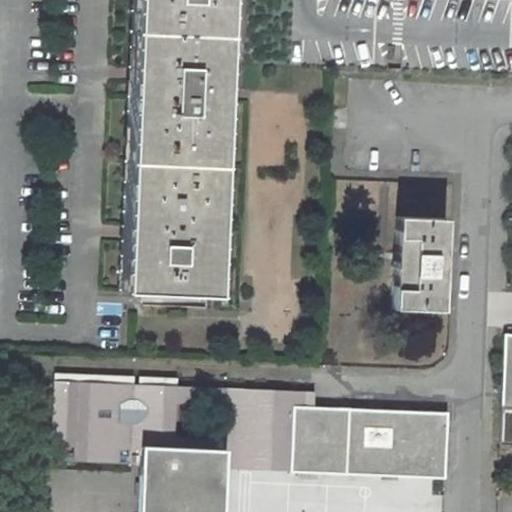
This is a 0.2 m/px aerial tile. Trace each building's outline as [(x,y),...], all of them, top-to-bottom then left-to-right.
[(130,0),(118,291),(122,291),(206,294),(211,294),(223,0),(130,0)] [(391,309),(439,310),(443,218),(394,216),(391,309)] [(511,334),(503,334),(500,408),(511,408),(511,334)] [(289,471),(442,478),(445,413),(292,406),(289,471)] [(137,511),(220,511),(224,450),(140,446),(137,511)]
